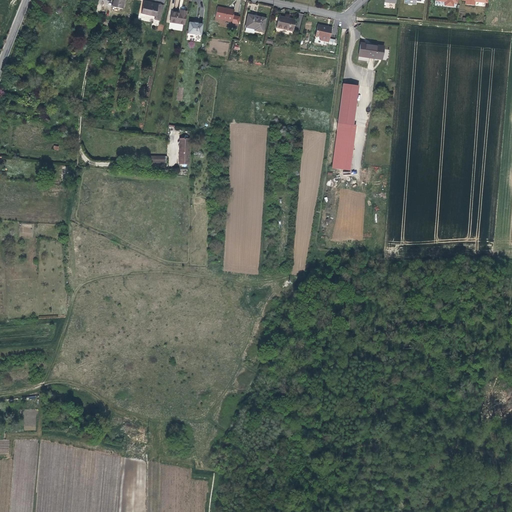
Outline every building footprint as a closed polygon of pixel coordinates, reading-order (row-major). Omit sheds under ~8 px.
[(114,0),(113,7),(122,9),(123,0),(114,0)] [(155,4),(144,1),(141,13),(146,14),(156,17),(161,18),(163,6),(155,4)] [(232,21),(232,20),(233,16),(234,11),(228,9),(217,7),(215,18),(232,21)] [(185,24),(187,12),(183,11),(181,11),(180,14),(172,12),(170,22),(185,24)] [(245,27),(246,28),(255,29),(254,31),(263,32),(266,18),(256,16),(248,14),(245,27)] [(289,19),(278,16),(276,28),(293,31),(295,20),(289,19)] [(203,24),(198,24),(193,23),(189,22),(187,33),(201,35),(203,24)] [(320,40),(329,42),(331,29),(327,28),(327,27),(318,25),(315,37),(320,38),(320,40)] [(369,46),(359,45),(358,57),(368,58),(369,46)] [(369,46),(368,58),(381,59),(383,46),(373,45),(370,45),(370,46),(369,46)] [(353,125),(357,87),(342,85),(338,124),(353,125)] [(47,105),(51,105),(50,107),(59,109),(60,103),(48,100),(47,105)] [(335,155),(348,156),(353,157),(355,135),(338,133),(335,155)] [(183,140),(183,154),(179,154),(179,159),(179,165),(188,165),(188,140),(183,140)] [(335,155),(333,170),(346,172),(348,156),(335,155)]
